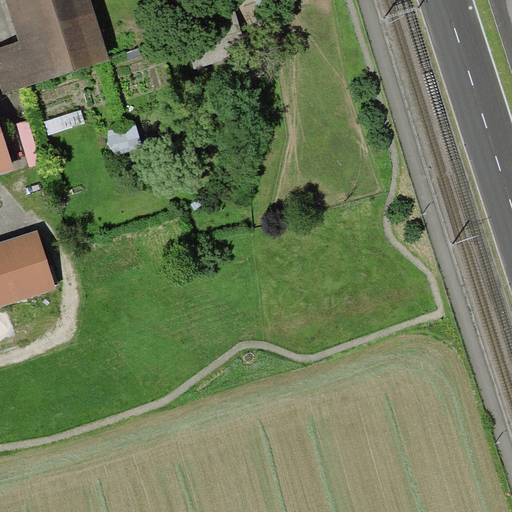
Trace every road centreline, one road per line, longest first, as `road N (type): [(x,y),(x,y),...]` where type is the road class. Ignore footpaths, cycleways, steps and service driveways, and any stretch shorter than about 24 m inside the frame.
road 1 (primary): [(427,0),(495,153)]
road 2 (primary): [(495,153),(462,0)]
